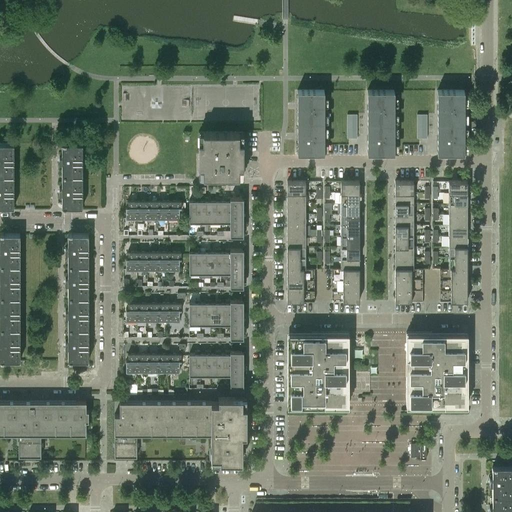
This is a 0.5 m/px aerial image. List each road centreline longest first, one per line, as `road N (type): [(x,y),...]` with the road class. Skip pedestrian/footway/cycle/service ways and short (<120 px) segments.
road 1 (residential): [(0,382),(102,380),(106,220)]
road 2 (residential): [(268,319),(486,319)]
road 3 (residential): [(486,162),(280,161)]
road 4 (residential): [(268,319),(267,168),(280,161)]
road 5 (residential): [(266,482),(268,319)]
road 6 (residential): [(486,162),(487,0)]
road 7 (residential): [(486,319),(486,162)]
road 8 (residential): [(97,480),(233,481)]
